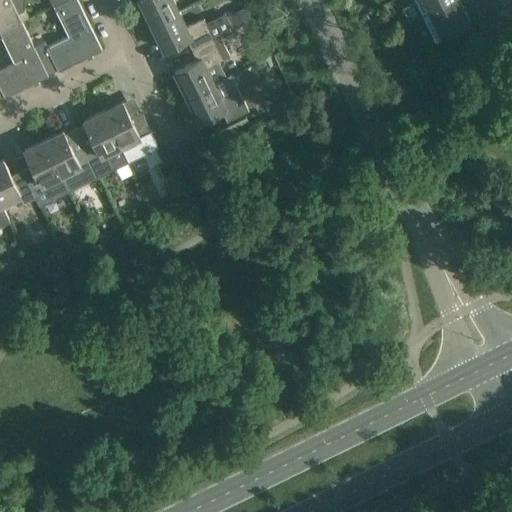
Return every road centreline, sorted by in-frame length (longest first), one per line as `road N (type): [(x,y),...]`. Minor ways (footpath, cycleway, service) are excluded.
road 1 (secondary): [(477,371),(188,511)]
road 2 (unclassified): [(447,277),(313,0)]
road 3 (secondary): [(318,511),(511,417)]
road 4 (residential): [(131,51),(0,112)]
